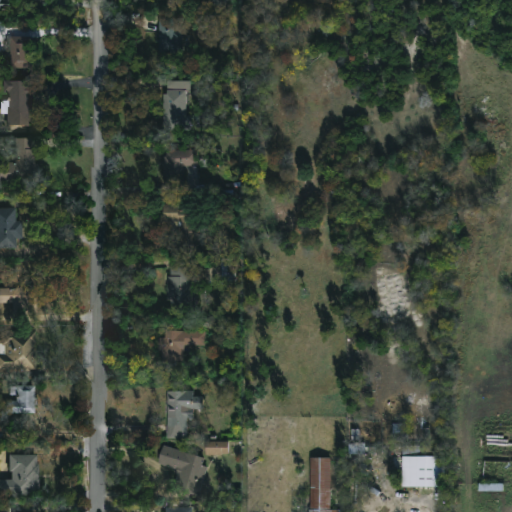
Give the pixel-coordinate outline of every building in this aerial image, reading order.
[(181,50),(156,50),(157,18),(181,19),(181,50)] [(26,41),(26,54),(29,54),(29,69),(5,68),(6,36),(26,36),(26,41)] [(29,99),(27,125),(6,124),(6,112),(4,111),(4,93),(0,93),(0,80),(29,81),(29,99)] [(184,119),(162,119),(162,89),(164,89),(164,80),(188,80),(188,90),(184,90),(184,119)] [(34,156),(33,163),(38,163),(37,185),(0,184),(0,161),(14,161),(14,137),(28,137),(28,155),(34,156)] [(182,183),(161,184),(159,151),(187,149),(188,166),(181,166),(182,183)] [(177,206),(177,209),(199,210),(199,222),(205,222),(205,231),(199,230),(199,247),(175,247),(176,230),(172,229),(172,221),(160,221),(160,204),(177,204),(177,206)] [(0,207),(14,207),(15,222),(20,222),(21,239),(13,239),(13,248),(0,248),(0,207)] [(194,269),(192,304),(166,303),(166,276),(168,276),(168,268),(194,269)] [(0,287),(35,287),(35,309),(0,309),(0,287)] [(35,344),(34,370),(0,369),(0,353),(6,353),(6,344),(1,343),(2,329),(37,330),(37,342),(35,344)] [(203,331),(203,345),(183,345),(182,361),(160,360),(160,350),(157,350),(158,337),(163,338),(163,330),(203,331)] [(33,386),(32,397),(35,397),(35,405),(33,405),(32,413),(3,412),(4,400),(14,401),(14,395),(8,395),(8,386),(33,386)] [(191,391),(191,397),(202,396),(202,409),(192,409),(192,418),(186,418),(186,439),(166,439),(166,391),(191,391)] [(229,455),(229,442),(206,442),(207,455),(229,455)] [(201,483),(198,492),(173,483),(176,475),(174,474),(176,469),(156,462),(162,445),(203,458),(200,465),(206,467),(201,483)] [(35,455),(35,463),(38,463),(37,488),(32,488),(32,494),(14,494),(13,497),(0,497),(0,480),(10,480),(10,472),(7,471),(7,454),(35,455)] [(329,457),(329,510),(341,510),(341,511),(307,511),(307,509),(310,509),(309,457),(329,457)] [(439,457),(439,487),(408,487),(408,457),(439,457)] [(479,492),(503,491),(502,484),(478,485),(479,492)]
